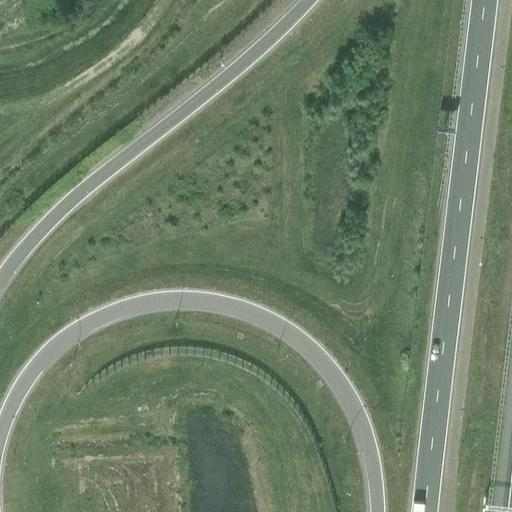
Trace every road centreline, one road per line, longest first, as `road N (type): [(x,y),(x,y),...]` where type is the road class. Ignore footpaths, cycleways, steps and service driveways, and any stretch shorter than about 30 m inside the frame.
road 1 (trunk): [(0,433),(23,380),(81,329),(149,303),(225,305),(298,340),(351,400),(368,440),(376,511)]
road 2 (trunk): [(483,0),(424,511)]
road 3 (trunk): [(306,0),(79,194),(0,282)]
